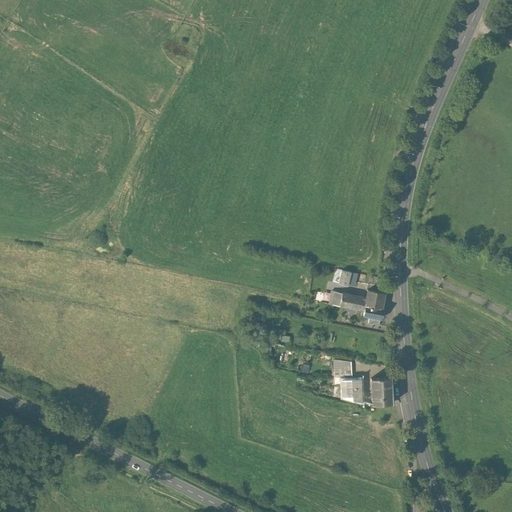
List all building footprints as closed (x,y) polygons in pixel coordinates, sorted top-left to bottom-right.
[(358,273),(337,268),(333,282),(354,287),(358,273)] [(387,292),(367,289),(366,295),(363,310),(363,315),(383,319),(387,292)] [(366,295),(330,290),(328,305),(363,310),(366,295)] [(336,377),(350,377),(350,359),(332,359),(333,386),(336,386),(336,377)] [(391,377),(369,378),(371,405),(393,404),(391,377)] [(361,378),(341,379),(341,396),(362,401),(361,378)]
